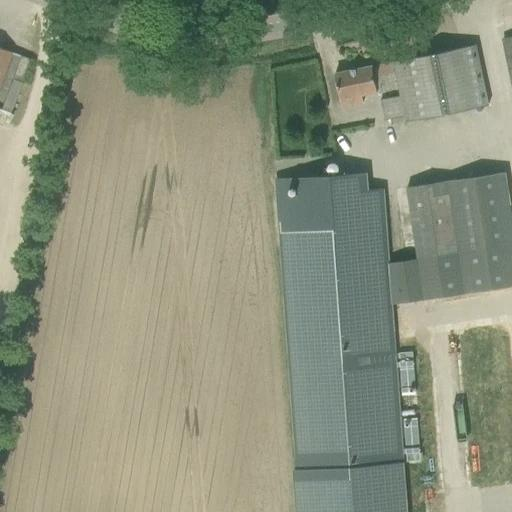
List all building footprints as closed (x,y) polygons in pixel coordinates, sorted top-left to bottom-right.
[(511,36),(502,39),(511,83),(511,36)] [(392,61),(393,63),(397,88),(399,96),(378,100),(382,119),(389,117),(390,125),(401,122),(400,116),(403,115),(404,122),(488,105),(475,45),(392,61)] [(0,47),(0,82),(11,52),(0,47)] [(334,74),(338,94),(341,109),(362,105),(360,95),(397,88),(393,63),(371,67),(371,66),(334,74)] [(277,197),(297,470),(300,511),(406,511),(391,303),(422,299),(416,258),(388,262),(383,190),(367,191),(365,172),(296,178),(297,195),(277,197)] [(511,227),(503,172),(405,187),(416,258),(422,299),(511,284),(511,227)]
